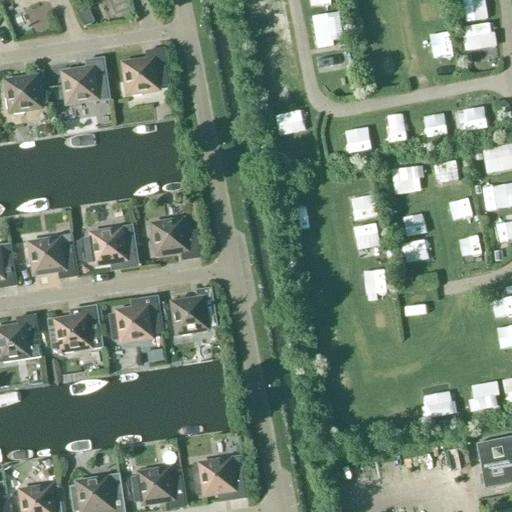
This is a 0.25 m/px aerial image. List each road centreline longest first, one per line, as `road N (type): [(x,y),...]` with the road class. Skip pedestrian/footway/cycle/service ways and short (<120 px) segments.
road 1 (unclassified): [(280,510),(235,268)]
road 2 (unclassified): [(235,268),(188,29)]
road 3 (residential): [(0,304),(235,268)]
road 4 (residential): [(188,29),(2,59)]
